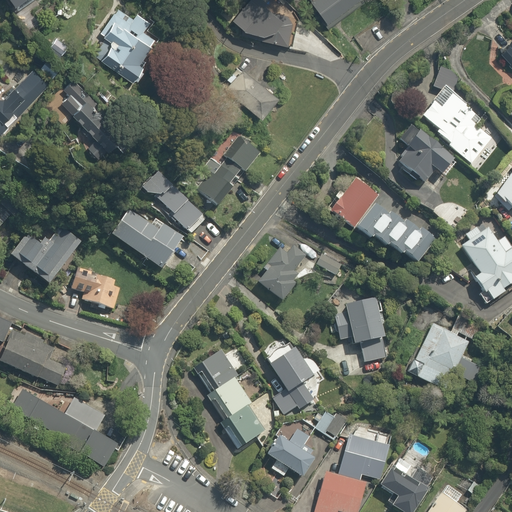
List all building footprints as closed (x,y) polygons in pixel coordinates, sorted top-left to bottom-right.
[(5,0),(13,11),(19,6),(27,0),(5,0)] [(281,0),(248,0),(232,19),(249,37),(289,48),(297,20),(292,7),(281,0)] [(360,0),(306,0),(325,25),(360,0)] [(136,12),(125,28),(110,18),(99,34),(107,40),(99,51),(133,73),(151,46),(136,36),(148,20),(136,12)] [(494,53),(511,70),(511,44),(507,40),(494,53)] [(450,70),(438,65),(435,73),(447,78),(450,70)] [(0,93),(0,133),(48,85),(32,69),(12,88),(9,84),(0,93)] [(94,140),(83,150),(91,159),(123,132),(79,80),(58,98),(94,140)] [(395,94),(393,96),(392,97),(391,98),(390,100),(389,102),(389,105),(389,107),(389,110),(390,112),(392,114),(393,116),(395,118),(398,119),(400,120),(403,120),(405,120),(408,120),(410,119),(412,118),(414,116),(416,114),(417,112),(418,109),(418,107),(418,104),(418,102),(417,99),(415,97),(414,95),(412,94),(409,92),(407,92),(404,91),(402,91),(399,92),(397,93),(395,94)] [(449,93),(442,102),(439,105),(430,99),(417,116),(434,129),(432,131),(446,142),(443,145),(467,163),(487,138),(474,126),(481,117),(449,93)] [(449,161),(410,131),(401,142),(406,146),(394,161),(421,182),(432,169),(439,175),(449,161)] [(258,154),(235,137),(195,191),(218,208),(258,154)] [(488,191),(500,202),(502,200),(509,207),(511,204),(511,166),(496,182),(488,191)] [(156,168),(137,186),(183,235),(203,217),(156,168)] [(352,177),(326,208),(350,228),(352,225),(366,237),(368,235),(380,244),(383,241),(397,253),(399,250),(414,262),(424,250),(431,241),(411,225),(406,230),(394,219),(392,221),(373,205),(370,203),(376,197),(352,177)] [(130,199),(106,233),(156,269),(180,235),(130,199)] [(0,201),(0,225),(12,212),(7,207),(0,201)] [(39,243),(23,231),(5,254),(42,283),(77,237),(56,221),(39,243)] [(511,285),(511,247),(504,253),(487,225),(479,231),(475,225),(463,233),(466,239),(458,244),(475,271),(476,272),(467,277),(484,303),(492,298),(511,285)] [(287,278),(301,259),(282,244),(252,282),(277,301),(292,282),(287,278)] [(81,288),(78,300),(112,309),(119,279),(74,268),(69,285),(81,288)] [(344,313),(329,315),(334,342),(346,339),(347,344),(356,343),(359,362),(383,358),(372,299),(343,304),(344,313)] [(0,316),(0,342),(3,344),(0,350),(0,367),(33,382),(35,376),(46,353),(49,344),(10,327),(7,334),(6,334),(9,326),(11,322),(0,316)] [(447,316),(442,328),(439,327),(430,322),(413,358),(421,362),(415,376),(442,390),(449,376),(452,369),(473,380),(478,368),(458,358),(466,341),(455,335),(461,323),(447,316)] [(299,342),(290,347),(287,342),(260,358),(263,363),(279,390),(270,395),(281,415),(290,409),(292,412),(311,400),(300,382),(308,377),(317,372),(299,342)] [(48,354),(38,378),(59,387),(69,363),(48,354)] [(260,441),(243,417),(247,414),(230,390),(234,387),(215,361),(195,376),(212,400),(208,402),(227,428),(223,431),(240,455),(260,441)] [(100,468),(114,444),(92,431),(103,413),(73,394),(62,413),(20,387),(6,411),(100,468)] [(342,422),(323,410),(311,428),(330,440),(342,422)] [(333,511),(357,511),(365,481),(358,480),(360,473),(378,478),(387,442),(369,438),(345,432),(335,474),(320,470),(309,511),(333,511)] [(286,448),(276,442),(264,461),(298,483),(315,457),(304,450),(309,443),(295,434),(286,448)] [(390,468),(387,466),(375,484),(391,495),(385,505),(395,511),(408,511),(429,482),(419,475),(424,468),(401,453),(390,468)] [(459,511),(463,508),(454,502),(460,494),(445,483),(439,491),(423,511),(459,511)]
